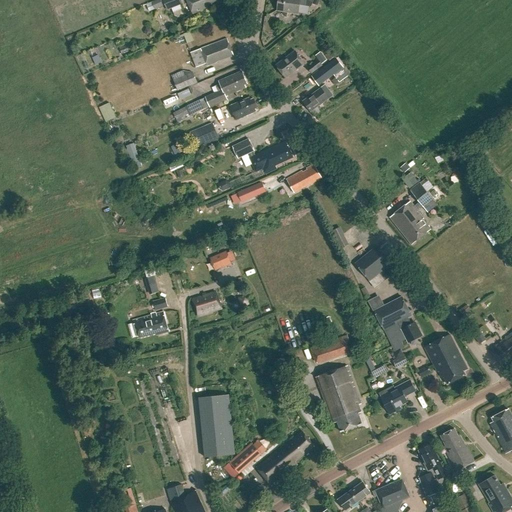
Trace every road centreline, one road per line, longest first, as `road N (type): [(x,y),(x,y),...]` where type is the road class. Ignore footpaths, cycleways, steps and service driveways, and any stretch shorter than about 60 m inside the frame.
road 1 (unclassified): [(246,55),(274,102),(413,263),(500,385)]
road 2 (unclassified): [(274,511),(459,408)]
